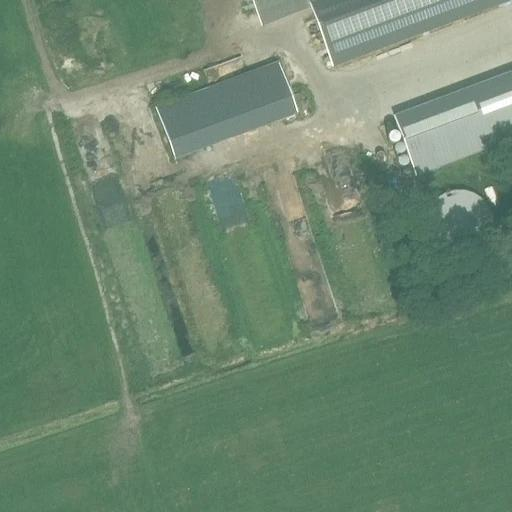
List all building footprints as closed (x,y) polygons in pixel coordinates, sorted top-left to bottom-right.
[(250,0),(255,13),(290,0),(307,0),(310,6),(333,67),(511,0),(250,0)] [(278,65),(249,76),(267,125),(296,115),(278,65)] [(511,75),(395,120),(416,176),(511,139),(511,75)] [(267,125),(249,76),(155,109),(172,159),(267,125)] [(492,235),(493,225),(491,216),(487,207),(480,199),(472,194),(462,191),(454,192),(444,194),(436,200),(429,207),(425,217),(424,225),(425,235),(433,247),(443,256),(454,259),(463,259),(472,257),(481,251),(488,243),(492,235)]
